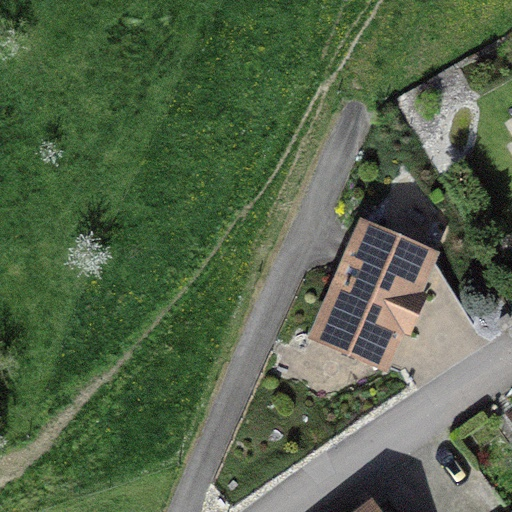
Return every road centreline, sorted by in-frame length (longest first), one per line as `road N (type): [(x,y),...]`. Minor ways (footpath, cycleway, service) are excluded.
road 1 (residential): [(346,117),(192,511)]
road 2 (residential): [(281,511),(511,357)]
road 3 (track): [(396,0),(346,117)]
